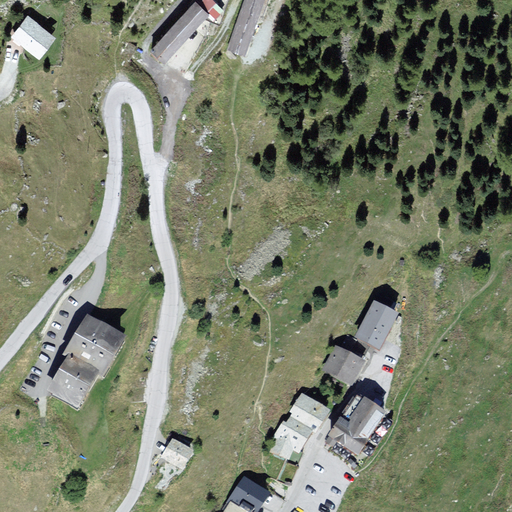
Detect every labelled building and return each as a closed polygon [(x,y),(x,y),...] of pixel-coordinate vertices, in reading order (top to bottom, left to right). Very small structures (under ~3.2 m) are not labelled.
[(215,0),(203,0),(199,4),(211,16),(210,17),(216,22),(226,10),(215,0)] [(263,0),(243,0),(226,52),(246,58),(263,0)] [(152,50),(165,63),(210,17),(211,16),(199,4),(198,3),(152,50)] [(28,17),(12,37),(40,59),(56,39),(28,17)] [(395,312),(375,302),(358,335),(378,346),(395,312)] [(69,355),(49,388),(82,406),(99,373),(104,376),(129,336),(90,313),(65,351),(69,355)] [(363,361),(337,347),(325,369),(352,383),(363,361)] [(331,414),(303,396),(291,415),(294,417),(287,426),(284,423),(272,440),(277,443),(271,455),(285,463),(279,480),(292,485),(302,458),(315,436),(318,438),(331,414)] [(385,411),(365,397),(363,400),(357,396),(342,418),(341,417),(329,435),(330,436),(326,442),(332,446),(336,440),(357,454),(385,411)] [(195,450),(174,438),(163,457),(184,468),(195,450)] [(227,502),(230,504),(231,502),(245,511),(257,511),(270,493),(244,476),(227,502)] [(230,504),(224,511),(245,511),(231,502),(230,504)]
